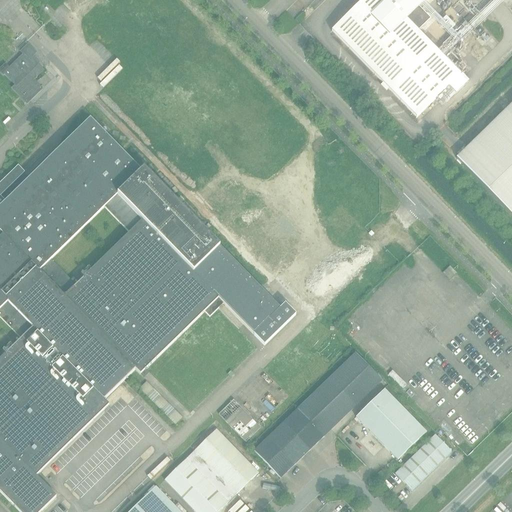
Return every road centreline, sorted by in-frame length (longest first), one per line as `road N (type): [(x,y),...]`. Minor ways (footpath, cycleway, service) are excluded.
road 1 (residential): [(511,287),(235,0)]
road 2 (unclassified): [(102,511),(307,312)]
road 3 (unknown): [(4,0),(67,62),(75,88),(58,115),(0,149)]
road 4 (unknown): [(167,448),(138,418),(123,415),(63,474),(62,487),(83,511)]
